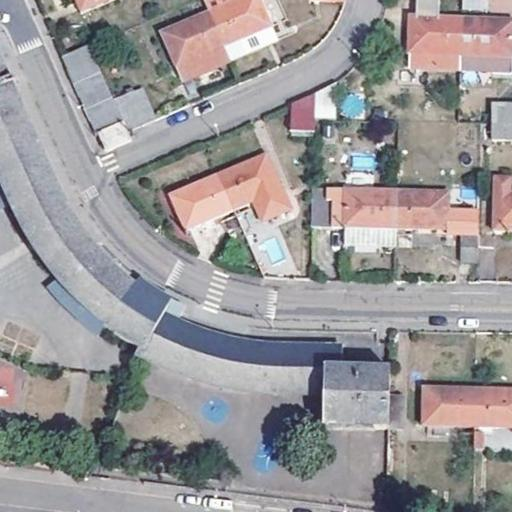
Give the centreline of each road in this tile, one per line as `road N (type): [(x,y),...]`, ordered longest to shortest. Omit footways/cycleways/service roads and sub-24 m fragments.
road 1 (residential): [(511,308),(275,304),(215,293),(135,245),(85,174)]
road 2 (residential): [(85,174),(311,73),(347,40),(364,0)]
road 3 (residential): [(85,174),(9,0)]
